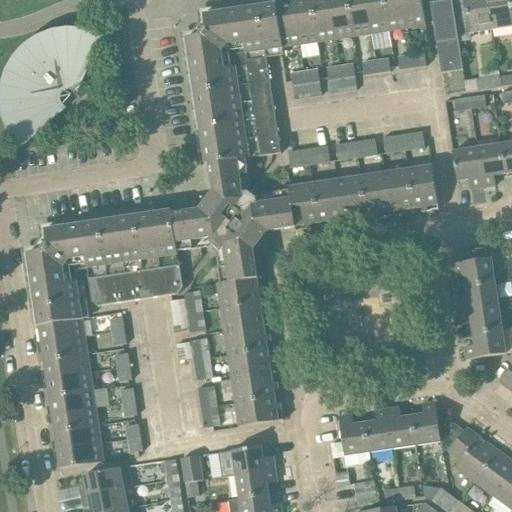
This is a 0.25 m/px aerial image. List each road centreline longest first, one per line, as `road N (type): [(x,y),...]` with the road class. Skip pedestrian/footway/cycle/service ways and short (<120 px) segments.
road 1 (residential): [(51,511),(2,191)]
road 2 (residential): [(2,191),(148,162),(155,140),(136,0)]
road 3 (residential): [(434,234),(276,254),(299,382),(311,401)]
road 4 (residential): [(456,384),(434,234)]
road 5 (unknown): [(170,417),(129,417),(112,308)]
road 6 (residential): [(311,401),(456,384)]
